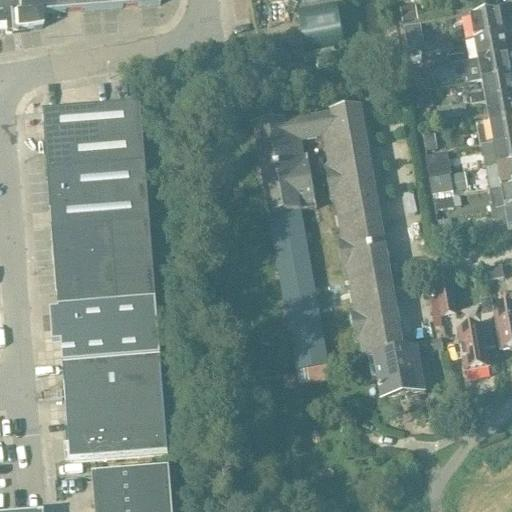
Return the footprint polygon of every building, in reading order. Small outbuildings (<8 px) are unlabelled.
[(0,0),(0,35),(4,35),(4,37),(4,40),(16,39),(15,34),(26,33),(23,0),(0,0)] [(157,0),(23,0),(26,33),(41,31),(40,17),(158,8),(157,0)] [(343,48),(335,4),(296,12),(303,55),(343,48)] [(412,10),(401,12),(403,23),(414,21),(412,10)] [(469,20),(473,41),(502,36),(498,14),(469,20)] [(403,31),(407,53),(423,50),(420,28),(403,31)] [(506,58),(502,36),(473,41),(477,63),(506,58)] [(453,55),(452,47),(424,52),(426,59),(453,55)] [(407,55),(409,63),(422,60),(421,52),(407,55)] [(464,58),(450,60),(451,67),(465,64),(464,58)] [(506,58),(477,63),(465,65),(469,86),(481,84),(510,79),(506,58)] [(426,77),(412,80),(415,95),(428,93),(426,77)] [(485,106),(511,100),(511,90),(510,79),(481,84),(483,97),(474,99),(475,107),(485,106)] [(420,98),(422,112),(436,109),(433,96),(420,98)] [(489,127),(511,122),(511,100),(485,106),(489,127)] [(47,175),(145,167),(140,107),(42,115),(47,175)] [(465,118),(464,110),(435,115),(436,123),(465,118)] [(253,132),(269,220),(299,214),(316,211),(312,191),(314,191),(312,180),(310,181),(307,161),(302,161),(299,145),(323,141),(328,171),(324,171),(330,204),(334,203),(336,217),(334,217),(336,230),(339,229),(341,242),(337,243),(342,276),(347,275),(349,291),(348,291),(350,304),(352,304),(353,314),(349,315),(355,347),(359,347),(362,363),(373,361),(402,356),(401,350),(360,113),(253,132)] [(479,151),(481,151),(511,145),(511,122),(489,127),(475,130),(479,151)] [(433,139),(423,140),(426,154),(435,152),(433,139)] [(511,167),(511,145),(481,151),(485,172),(511,167)] [(441,176),(438,158),(425,161),(428,178),(441,176)] [(145,167),(47,175),(51,235),(149,227),(145,167)] [(511,167),(485,172),(488,194),(511,189),(511,167)] [(464,177),(448,180),(429,183),(432,199),(467,193),(464,177)] [(504,213),(511,211),(511,189),(488,194),(492,213),(504,211),(504,213)] [(434,203),(436,214),(451,211),(450,201),(434,203)] [(269,220),(275,255),(296,374),(326,369),(305,249),(299,214),(269,220)] [(450,223),(438,225),(441,243),(453,241),(450,223)] [(149,227),(51,235),(58,314),(153,307),(155,306),(149,227)] [(501,270),(485,274),(487,285),(503,282),(501,270)] [(455,318),(449,285),(435,287),(441,320),(455,318)] [(489,313),(488,302),(480,303),(482,314),(489,313)] [(158,363),(153,307),(117,310),(58,314),(58,316),(50,317),(52,350),(60,349),(61,352),(63,352),(64,368),(62,368),(62,370),(158,363)] [(511,309),(492,313),(499,355),(511,352),(511,309)] [(455,334),(463,376),(489,371),(486,352),(494,351),(490,329),(482,331),(481,330),(455,334)] [(402,356),(373,361),(380,404),(424,397),(417,357),(442,353),(440,343),(401,350),(402,356)] [(158,363),(62,370),(65,407),(67,426),(66,426),(70,466),(165,458),(158,363)] [(329,383),(326,369),(296,375),(299,388),(329,383)] [(171,511),(168,475),(91,481),(91,483),(95,483),(96,497),(95,497),(96,511),(171,511)]
